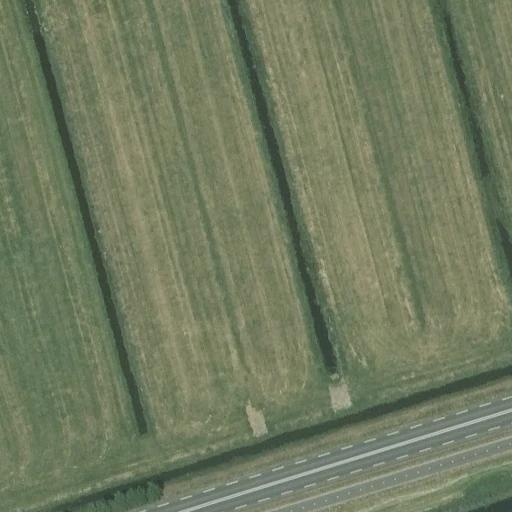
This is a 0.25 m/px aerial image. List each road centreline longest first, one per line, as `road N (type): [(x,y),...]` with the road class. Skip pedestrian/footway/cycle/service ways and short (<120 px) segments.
road 1 (primary): [(188,511),(511,411)]
road 2 (unclassified): [(291,511),(511,444)]
